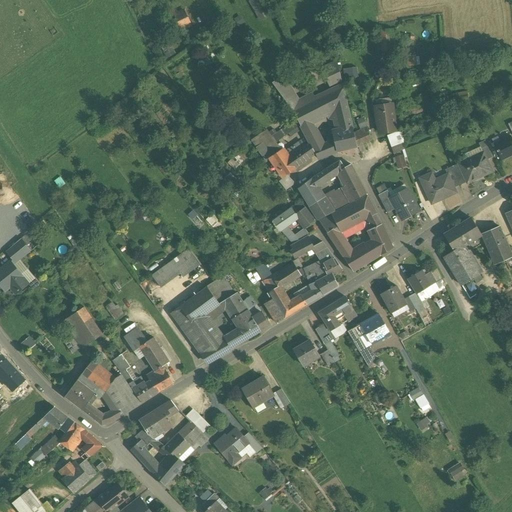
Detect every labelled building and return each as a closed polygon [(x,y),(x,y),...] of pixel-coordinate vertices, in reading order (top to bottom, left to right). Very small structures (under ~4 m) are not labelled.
[(260,0),(246,0),(247,0),(259,20),(269,14),(260,0)] [(174,20),(184,15),(182,10),(172,14),(174,20)] [(174,21),(178,30),(190,25),(186,15),(174,21)] [(407,55),(408,65),(415,65),(415,54),(407,55)] [(345,81),(357,80),(356,67),(344,67),(345,81)] [(340,78),(314,91),(311,97),(315,101),(315,102),(322,98),(343,88),(340,78)] [(343,88),(322,98),(328,113),(329,118),(330,118),(337,120),(339,127),(347,126),(351,125),(343,88)] [(311,97),(290,107),(296,117),(297,117),(301,127),(308,123),(328,113),(322,98),(315,102),(315,101),(311,97)] [(391,98),(375,100),(376,107),(392,105),(391,98)] [(392,105),(376,107),(379,133),(395,131),(392,105)] [(337,120),(330,118),(330,120),(333,133),(347,129),(347,126),(339,127),(337,120)] [(301,127),(300,127),(305,136),(312,132),(312,131),(308,123),(301,127)] [(347,129),(333,133),(337,152),(357,147),(352,128),(347,129)] [(325,145),(315,130),(312,131),(312,132),(305,136),(310,144),(313,150),(325,145)] [(401,131),(387,136),(391,148),(403,143),(401,131)] [(510,137),(495,145),(494,144),(501,161),(502,161),(502,160),(511,154),(511,139),(511,136),(510,137)] [(303,142),(288,153),(290,156),(305,147),(303,142)] [(273,156),(263,143),(257,147),(267,161),(269,160),(269,159),(273,156)] [(391,148),(394,155),(404,150),(403,143),(391,148)] [(305,147),(290,156),(291,158),(288,160),(295,169),(316,155),(313,150),(310,144),(305,147)] [(492,158),(487,147),(481,149),(483,153),(487,161),(492,158)] [(288,160),(281,150),(273,156),(269,159),(269,160),(282,178),(295,169),(288,160)] [(392,157),(397,169),(407,164),(401,153),(392,157)] [(483,153),(459,164),(467,183),(467,184),(492,172),(487,161),(483,153)] [(339,160),(311,178),(317,187),(339,173),(338,172),(345,168),(339,160)] [(467,183),(459,164),(452,167),(460,185),(467,183)] [(345,168),(338,172),(339,173),(343,180),(355,173),(351,165),(345,168)] [(460,185),(452,167),(445,170),(447,175),(448,175),(454,188),(460,185)] [(355,173),(343,180),(346,186),(354,201),(366,194),(355,173)] [(447,175),(433,182),(429,175),(420,179),(432,204),(441,200),(440,199),(456,192),(454,188),(448,175),(447,175)] [(317,187),(311,178),(299,188),(318,220),(333,212),(323,197),(317,187)] [(378,193),(386,188),(383,183),(375,188),(378,193)] [(341,188),(334,192),(334,191),(323,197),(333,212),(333,213),(354,201),(346,186),(341,189),(341,188)] [(295,194),(291,189),(282,195),(286,201),(295,194)] [(388,191),(379,195),(388,213),(396,208),(392,200),(388,191)] [(392,200),(396,208),(402,220),(418,211),(408,191),(392,200)] [(333,213),(331,214),(338,226),(341,232),(361,221),(376,214),(367,195),(354,201),(333,213)] [(314,222),(305,209),(298,213),(296,215),(295,215),(298,218),(305,228),(314,222)] [(293,211),(285,216),(290,224),(298,218),(295,215),(296,215),(294,212),(293,211)] [(331,214),(319,221),(327,233),(338,226),(331,214)] [(376,214),(361,221),(363,228),(367,228),(368,230),(381,224),(376,214)] [(278,224),(277,225),(277,226),(281,231),(287,227),(288,226),(283,219),(278,224)] [(472,219),(444,236),(453,251),(454,252),(461,248),(482,235),(472,219)] [(368,230),(368,231),(372,240),(380,256),(394,249),(381,224),(368,230)] [(354,251),(352,252),(341,235),(341,232),(338,226),(327,233),(353,272),(373,260),(364,244),(356,250),(354,251)] [(298,240),(287,227),(281,231),(293,244),(298,240)] [(511,256),(499,227),(482,234),(495,265),(511,258),(511,256)] [(307,236),(292,245),(294,250),(292,251),(295,257),(313,248),(307,236)] [(20,240),(6,251),(16,262),(29,251),(20,240)] [(372,240),(364,244),(373,260),(380,256),(372,240)] [(322,242),(317,245),(321,251),(326,248),(322,242)] [(465,254),(461,248),(454,252),(453,251),(444,256),(463,286),(474,279),(481,275),(467,253),(465,254)] [(188,249),(171,262),(180,274),(183,278),(201,264),(188,249)] [(324,259),(304,268),(307,277),(310,275),(312,279),(318,276),(319,280),(332,274),(333,274),(342,269),(334,258),(325,263),(324,259)] [(302,268),(298,259),(293,262),(298,271),(301,269),(302,268)] [(10,262),(0,270),(0,285),(5,291),(12,285),(18,292),(28,284),(10,262)] [(171,262),(152,276),(160,288),(180,274),(171,262)] [(272,275),(272,276),(275,281),(278,287),(278,288),(279,287),(300,274),(298,271),(293,262),(272,275)] [(266,265),(245,271),(254,287),(263,282),(263,281),(272,276),(272,275),(266,265)] [(421,271),(408,279),(416,293),(417,294),(436,283),(430,272),(424,275),(421,271)] [(333,274),(332,274),(319,280),(316,282),(320,288),(324,295),(338,286),(333,274)] [(223,276),(207,287),(220,305),(221,304),(223,302),(235,294),(223,276)] [(272,276),(263,281),(263,282),(266,286),(275,281),(272,276)] [(266,286),(269,292),(278,287),(275,281),(266,286)] [(320,288),(316,282),(310,285),(313,292),(320,288)] [(396,286),(381,294),(392,313),(406,305),(404,300),(396,286)] [(211,331),(201,319),(220,305),(207,287),(180,308),(191,324),(205,341),(195,347),(207,363),(217,358),(232,349),(231,348),(226,340),(224,337),(217,328),(211,331)] [(289,305),(279,287),(278,288),(278,287),(269,292),(273,299),(285,318),(308,304),(304,297),(289,305)] [(313,292),(304,297),(308,304),(324,295),(320,288),(313,292)] [(417,294),(416,293),(409,297),(415,309),(418,314),(425,310),(417,294)] [(235,294),(223,302),(226,308),(227,307),(234,318),(247,310),(245,307),(242,302),(237,294),(235,294)] [(250,297),(242,302),(245,307),(247,306),(249,309),(255,304),(250,297)] [(345,297),(319,313),(326,324),(331,332),(340,326),(337,321),(345,316),(345,315),(353,310),(345,297)] [(415,309),(409,297),(404,300),(406,305),(409,312),(415,309)] [(285,318),(273,299),(265,304),(276,323),(285,318)] [(115,307),(109,311),(116,320),(124,314),(118,305),(115,307)] [(84,307),(63,321),(73,336),(81,347),(82,349),(103,335),(84,307)] [(191,324),(180,308),(172,314),(183,330),(191,324)] [(247,310),(234,318),(240,328),(232,333),(238,344),(261,331),(253,319),(247,310)] [(263,314),(253,319),(261,331),(261,332),(271,326),(263,314)] [(379,315),(361,325),(366,335),(372,345),(390,335),(379,315)] [(205,341),(191,324),(183,330),(195,347),(205,341)] [(326,324),(315,330),(323,342),(329,339),(333,336),(331,332),(326,324)] [(361,325),(353,329),(359,339),(360,339),(366,335),(361,325)] [(148,341),(138,328),(125,338),(135,352),(140,348),(139,347),(148,341)] [(359,339),(353,329),(347,333),(353,342),(359,339)] [(232,333),(224,337),(226,340),(231,348),(238,344),(232,333)] [(81,347),(73,336),(64,342),(72,353),(81,347)] [(35,344),(29,337),(20,345),(26,353),(35,344)] [(148,341),(139,347),(140,348),(145,356),(155,371),(155,372),(163,367),(169,363),(153,338),(148,341)] [(339,357),(329,339),(323,342),(328,351),(335,362),(339,360),(337,358),(339,357)] [(359,339),(353,342),(359,352),(365,348),(360,339),(359,339)] [(310,341),(294,351),(303,366),(319,356),(310,341)] [(365,348),(359,352),(369,367),(374,357),(370,350),(372,346),(372,345),(365,348)] [(140,348),(135,352),(140,359),(145,356),(140,348)] [(328,351),(321,355),(328,366),(335,362),(328,351)] [(130,368),(122,355),(113,362),(121,373),(129,369),(130,368)] [(1,366),(0,366),(0,376),(3,379),(11,389),(24,380),(19,374),(17,372),(17,373),(9,364),(7,361),(6,360),(1,366)] [(112,376),(92,361),(82,375),(104,392),(105,393),(107,391),(116,379),(112,376)] [(163,367),(155,372),(155,371),(147,376),(150,382),(157,393),(173,383),(163,367)] [(129,369),(122,373),(126,379),(130,377),(133,382),(136,380),(129,369)] [(118,370),(114,372),(112,376),(116,379),(121,376),(122,375),(118,370)] [(104,392),(82,375),(77,381),(95,394),(94,395),(99,398),(104,392)] [(140,404),(121,376),(116,379),(107,391),(118,409),(123,416),(140,404)] [(133,382),(129,384),(133,390),(144,382),(141,377),(136,380),(133,382)] [(263,377),(243,390),(254,409),(264,403),(263,401),(273,394),(263,377)] [(11,389),(3,379),(0,381),(0,384),(4,388),(5,388),(10,392),(12,390),(11,389)] [(95,394),(77,381),(65,397),(83,411),(88,404),(94,395),(95,394)] [(150,382),(146,385),(144,382),(133,390),(142,403),(157,393),(150,382)] [(420,412),(429,406),(418,386),(408,392),(420,412)] [(290,403),(281,389),(276,393),(284,407),(290,403)] [(170,401),(139,421),(142,426),(145,429),(148,434),(152,438),(156,441),(157,441),(164,437),(162,434),(173,426),(167,417),(177,410),(176,409),(170,401)] [(101,414),(88,404),(83,411),(102,425),(103,425),(101,414)] [(68,418),(54,408),(45,417),(45,416),(45,417),(49,420),(60,428),(62,426),(68,418)] [(118,409),(109,414),(111,422),(123,416),(118,409)] [(109,414),(101,414),(103,425),(111,422),(109,414)] [(45,417),(26,434),(30,438),(49,420),(45,417)] [(421,428),(430,423),(426,417),(417,422),(421,428)] [(74,423),(68,418),(62,426),(69,432),(74,423)] [(204,436),(191,422),(179,434),(184,439),(183,439),(190,446),(190,447),(191,448),(196,443),(204,436)] [(88,432),(74,423),(69,432),(66,436),(77,444),(77,445),(82,438),(83,439),(88,432)] [(145,429),(135,438),(139,443),(141,441),(148,434),(145,429)] [(237,429),(223,441),(221,439),(215,444),(232,465),(241,458),(237,453),(248,444),(249,443),(244,437),(237,429)] [(103,446),(88,432),(83,439),(89,444),(83,450),(86,453),(90,456),(103,446)] [(261,448),(249,433),(244,437),(249,443),(248,444),(256,453),(261,448)] [(30,438),(26,434),(15,445),(20,451),(32,440),(30,438)] [(148,434),(141,441),(144,445),(152,438),(148,434)] [(184,439),(179,434),(166,448),(173,454),(178,458),(190,447),(190,446),(183,439),(184,439)] [(77,444),(66,436),(61,443),(72,451),(77,444)] [(204,436),(196,443),(201,447),(208,440),(204,436)] [(51,440),(41,450),(46,456),(61,442),(56,437),(51,440)] [(139,443),(131,450),(140,460),(146,455),(142,449),(145,446),(144,445),(141,441),(139,443)] [(166,448),(162,445),(158,449),(170,459),(173,454),(166,448)] [(41,450),(30,459),(36,465),(46,456),(41,450)] [(178,458),(173,454),(170,459),(164,465),(175,476),(185,464),(178,458)] [(151,461),(146,455),(140,460),(145,466),(151,461)] [(97,473),(85,460),(85,461),(80,465),(91,478),(97,473)] [(159,471),(151,461),(145,466),(154,475),(159,471)] [(69,462),(59,471),(65,478),(75,469),(69,462)] [(106,466),(102,462),(96,467),(99,471),(106,466)] [(65,478),(62,480),(74,493),(91,478),(80,465),(79,465),(75,469),(65,478)] [(159,471),(154,475),(165,487),(175,476),(164,465),(159,471)] [(452,470),(456,478),(465,473),(460,465),(452,470)] [(118,484),(103,496),(111,507),(113,509),(113,510),(117,507),(128,498),(118,484)] [(264,499),(270,493),(264,487),(258,492),(264,499)] [(47,511),(42,506),(29,490),(13,503),(20,511),(47,511)] [(207,491),(201,497),(206,501),(212,496),(207,491)] [(206,501),(203,504),(208,509),(215,502),(215,503),(219,499),(214,494),(212,496),(206,501)] [(103,496),(86,509),(88,511),(105,511),(111,507),(103,496)] [(11,497),(5,502),(9,507),(13,503),(15,501),(11,497)] [(138,497),(120,511),(131,511),(143,503),(138,497)] [(50,511),(53,510),(47,502),(42,506),(47,511),(50,511)] [(224,511),(215,503),(215,502),(208,509),(204,511),(224,511)] [(149,511),(143,503),(131,511),(149,511)]
